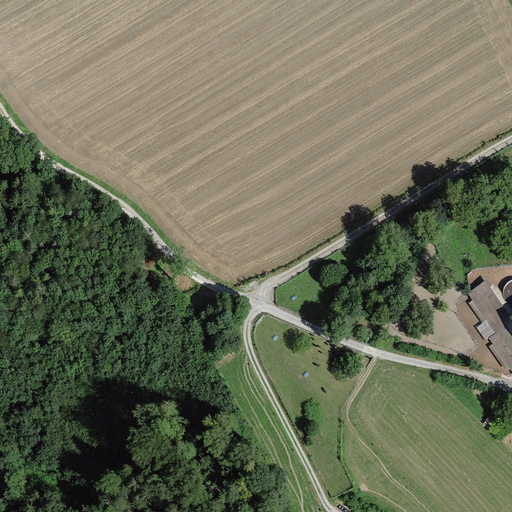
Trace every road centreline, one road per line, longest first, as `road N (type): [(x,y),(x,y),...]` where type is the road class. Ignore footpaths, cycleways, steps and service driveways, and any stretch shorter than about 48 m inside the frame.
road 1 (track): [(0,102),(30,147),(125,205),(181,268),(358,344),(511,386)]
road 2 (track): [(511,137),(248,296),(241,331),(329,511)]
